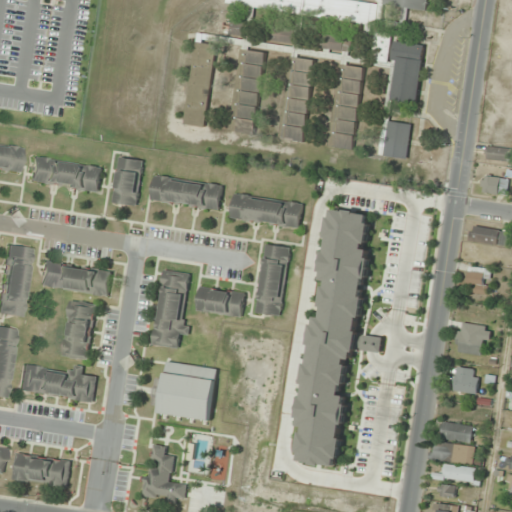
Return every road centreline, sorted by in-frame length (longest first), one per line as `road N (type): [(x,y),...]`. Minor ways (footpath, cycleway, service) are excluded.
road 1 (residential): [(407,511),(485,0)]
road 2 (residential): [(96,511),(136,246)]
road 3 (residential): [(239,261),(0,225)]
